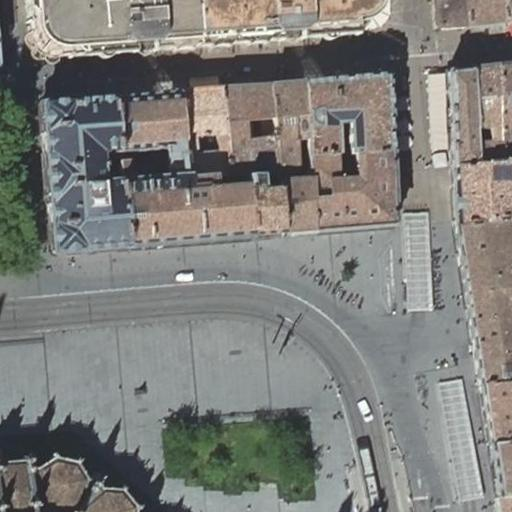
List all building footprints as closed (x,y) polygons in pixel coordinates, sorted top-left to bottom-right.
[(24,0),(25,0),(25,2),(26,2),(27,21),(26,21),(26,22),(26,23),(26,24),(27,24),(29,24),(48,41),(67,58),(67,59),(68,59),(69,59),(70,58),(88,56),(88,57),(90,57),(90,56),(94,56),(95,56),(96,56),(110,55),(111,55),(116,54),(116,55),(117,55),(117,54),(130,54),(131,54),(132,54),(133,54),(133,53),(133,45),(151,44),(151,52),(152,52),(153,52),(154,52),(155,52),(155,51),(156,50),(165,50),(165,51),(167,51),(168,50),(169,50),(170,49),(171,50),(172,50),(173,50),(187,49),(188,49),(189,48),(190,48),(191,48),(192,49),(193,49),(194,49),(194,47),(198,47),(202,47),(203,48),(204,48),(208,47),(209,47),(224,46),(225,46),(225,45),(226,45),(227,45),(228,45),(229,45),(229,46),(231,46),(231,45),(239,44),(239,45),(241,45),(245,44),(246,44),(260,42),(261,43),(262,42),(263,42),(264,42),(265,42),(266,42),(266,43),(268,43),(267,42),(278,41),(278,42),(279,42),(280,42),(281,42),(281,41),(280,34),(299,32),(300,40),(301,40),(302,40),(303,39),(313,38),(313,39),(315,39),(315,38),(319,38),(320,38),(334,37),(335,37),(336,36),(340,36),(341,36),(355,35),(355,36),(357,36),(358,36),(358,35),(358,34),(357,21),(358,21),(360,20),(361,20),(363,19),(364,19),(365,18),(366,18),(368,17),(369,16),(370,16),(371,15),(372,14),(373,13),(373,12),(374,12),(375,11),(376,10),(376,9),(377,7),(378,6),(378,5),(378,4),(379,2),(379,1),(379,0),(24,0)] [(463,0),(431,0),(433,29),(435,30),(466,27),(463,0)] [(463,0),(466,27),(505,25),(502,0),(463,0)] [(511,0),(502,0),(505,25),(511,24),(511,0)] [(22,43),(26,48),(30,48),(29,55),(32,59),(35,61),(38,61),(42,59),(44,63),(48,65),(54,64),(57,62),(59,57),(67,58),(48,41),(29,24),(28,31),(24,34),(21,39),(22,43)] [(511,64),(497,66),(500,129),(500,147),(501,165),(509,164),(511,164),(511,64)] [(473,130),(475,167),(501,165),(500,147),(500,129),(497,66),(472,69),(474,129),(473,130)] [(446,74),(451,169),(475,167),(473,130),(474,129),(472,69),(448,71),(446,74)] [(385,76),(304,83),(307,139),(308,157),(335,155),(336,155),(335,127),(348,126),(349,155),(352,154),(390,152),(386,78),(386,77),(385,76)] [(268,86),(275,173),(288,172),(297,171),(295,140),(307,139),(304,83),(268,86)] [(268,86),(222,89),(229,176),(244,175),(258,174),(275,173),(268,86)] [(176,92),(176,94),(185,179),(212,177),(229,176),(222,89),(176,92)] [(214,187),(212,177),(185,179),(176,94),(111,99),(116,154),(118,183),(125,250),(251,239),(245,185),(214,187)] [(116,154),(111,99),(42,105),(41,105),(41,106),(40,106),(40,107),(45,181),(50,254),(50,255),(51,255),(51,256),(52,256),(125,250),(118,183),(116,154)] [(310,186),(313,234),(393,227),(390,152),(352,154),(353,184),(336,184),(335,155),(308,157),(309,171),(310,186)] [(454,223),(454,227),(511,220),(511,193),(511,192),(511,164),(509,164),(501,165),(475,167),(451,169),(454,223)] [(288,172),(275,173),(276,187),(275,187),(281,237),(313,234),(310,186),(309,171),(301,171),(302,186),(289,188),(288,172)] [(297,171),(288,172),(289,188),(302,186),(301,171),(297,171)] [(245,185),(251,239),(281,237),(275,187),(276,187),(275,173),(258,174),(244,175),(245,185)] [(511,357),(509,314),(511,314),(511,219),(511,220),(454,227),(463,288),(463,291),(478,387),(511,384),(511,357)] [(511,384),(478,387),(487,447),(511,443),(511,384)] [(511,443),(487,447),(495,499),(511,496),(511,443)] [(0,511),(139,511),(140,511),(137,506),(133,507),(122,494),(125,491),(119,487),(116,491),(99,490),(99,487),(105,478),(94,472),(88,481),(86,482),(77,468),(79,464),(73,460),(71,464),(54,461),(54,457),(49,457),(49,461),(33,471),(31,469),(30,456),(21,457),(21,463),(0,464),(0,511)] [(511,511),(511,496),(495,499),(496,511),(511,511)]
